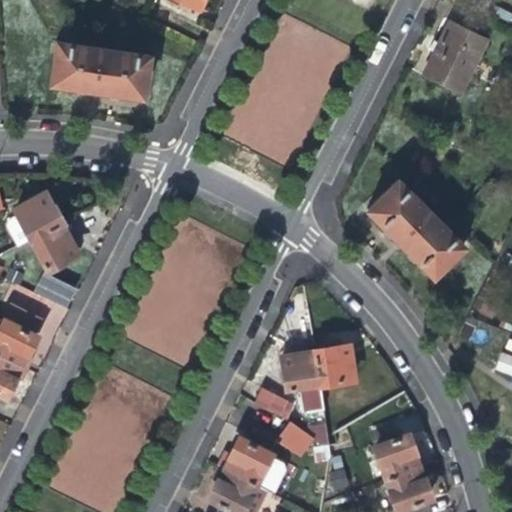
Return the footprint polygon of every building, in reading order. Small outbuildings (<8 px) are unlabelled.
[(203,0),(176,0),(198,11),(203,0)] [(461,0),(461,1),(484,12),(490,0),(461,0)] [(278,13),(225,138),(292,167),(346,42),(278,13)] [(435,52),(423,75),(460,94),(486,41),(450,22),(439,42),(434,40),(429,49),(435,52)] [(56,42),(50,84),(96,91),(142,98),(148,55),(56,42)] [(432,277),(462,247),(396,181),(366,211),(399,244),(432,277)] [(16,209),(31,240),(61,225),(45,194),(36,199),(16,209)] [(69,239),(61,225),(31,240),(47,269),(76,254),(69,239)] [(43,273),(34,291),(67,307),(76,289),(43,273)] [(0,357),(19,367),(25,356),(30,345),(34,337),(29,335),(38,318),(12,306),(2,326),(0,324),(0,357)] [(318,352),(313,353),(318,386),(352,381),(349,358),(345,333),(316,338),(318,352)] [(511,376),(511,355),(500,352),(494,370),(511,376)] [(285,392),(318,386),(313,353),(293,356),(279,358),(285,392)] [(32,360),(25,356),(19,367),(27,371),(32,360)] [(10,387),(14,379),(19,367),(0,357),(0,394),(5,397),(10,387)] [(21,383),(27,371),(19,367),(14,379),(21,383)] [(257,405),(271,412),(277,416),(283,406),(262,394),(257,405)] [(276,442),(302,457),(314,436),(288,421),(276,442)] [(335,435),(326,436),(327,446),(336,444),(335,435)] [(372,448),(383,480),(415,468),(410,456),(408,450),(403,436),(372,448)] [(233,452),(230,458),(224,470),(255,486),(270,455),(239,439),(233,452)] [(338,455),(336,444),(327,446),(329,457),(338,455)] [(420,452),(410,456),(415,468),(425,465),(420,452)] [(221,453),(215,465),(224,470),(230,458),(221,453)] [(333,493),(349,488),(340,455),(324,460),(333,493)] [(209,476),(218,481),(224,470),(215,465),(209,476)] [(429,477),(425,465),(415,468),(419,480),(429,477)] [(426,499),(419,480),(415,468),(383,480),(394,511),(428,511),(424,500),(426,499)] [(254,511),(265,491),(255,486),(224,470),(218,481),(214,489),(209,499),(234,511),(254,511)]
